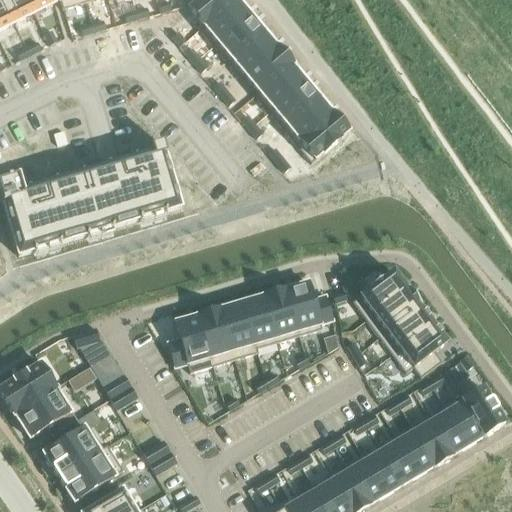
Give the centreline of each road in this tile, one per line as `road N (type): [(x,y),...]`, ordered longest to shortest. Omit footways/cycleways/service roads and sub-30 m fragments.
road 1 (residential): [(109,329),(308,268),(397,261),(511,405)]
road 2 (residential): [(109,329),(219,511)]
